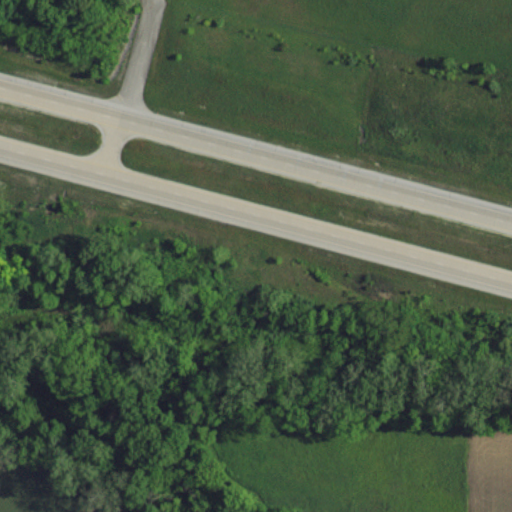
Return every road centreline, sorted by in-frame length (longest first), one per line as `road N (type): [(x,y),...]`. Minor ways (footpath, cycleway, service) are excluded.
road 1 (trunk): [(0,145),(511,281)]
road 2 (trunk): [(511,222),(0,86)]
